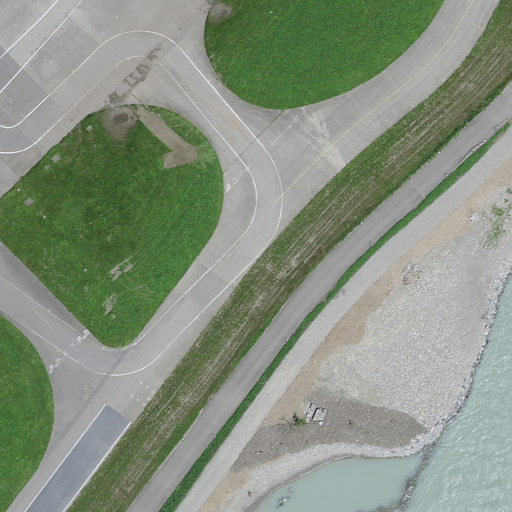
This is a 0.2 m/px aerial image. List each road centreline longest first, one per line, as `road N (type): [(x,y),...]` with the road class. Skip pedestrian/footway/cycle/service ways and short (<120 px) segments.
road 1 (unknown): [(31,511),(275,186),(431,55),(462,24),(470,0)]
road 2 (unclassified): [(511,152),(357,511)]
